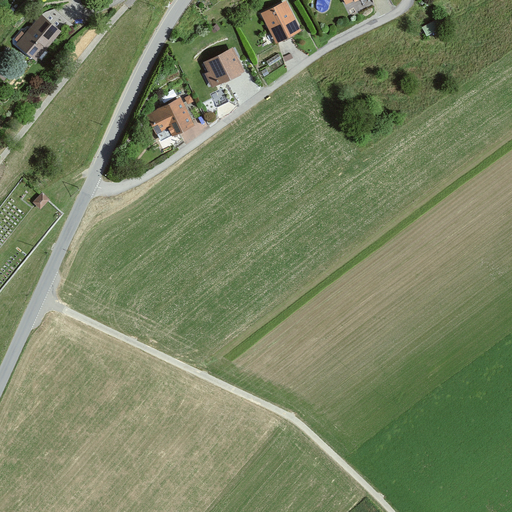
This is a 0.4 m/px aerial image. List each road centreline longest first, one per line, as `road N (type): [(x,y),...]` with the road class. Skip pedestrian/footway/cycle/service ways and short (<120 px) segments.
road 1 (track): [(38,297),(297,419),(395,511)]
road 2 (residential): [(90,184),(126,185),(407,0)]
road 3 (tertiary): [(0,382),(90,184)]
road 4 (tertiary): [(90,184),(184,0)]
road 5 (track): [(130,0),(0,158)]
